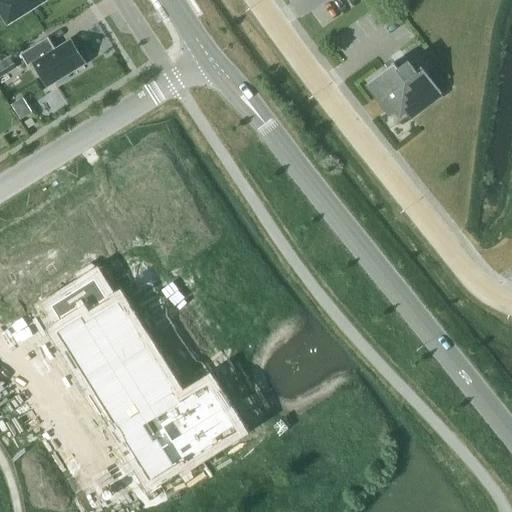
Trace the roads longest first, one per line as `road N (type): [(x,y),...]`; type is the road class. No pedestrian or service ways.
road 1 (tertiary): [(511,435),(208,57)]
road 2 (residential): [(260,0),(475,278)]
road 3 (residential): [(0,188),(208,57)]
